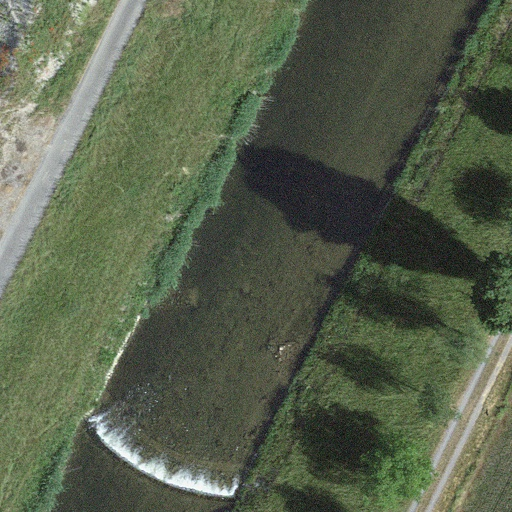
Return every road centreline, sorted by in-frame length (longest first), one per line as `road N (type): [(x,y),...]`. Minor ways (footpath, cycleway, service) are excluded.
road 1 (unclassified): [(0,272),(133,0)]
road 2 (track): [(419,511),(511,323)]
